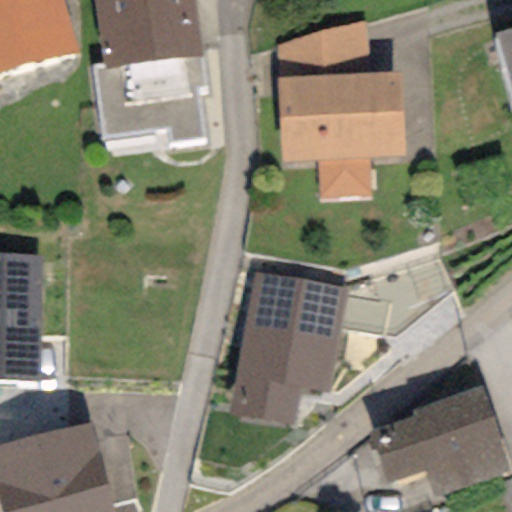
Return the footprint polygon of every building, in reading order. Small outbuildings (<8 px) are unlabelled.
[(0,0),(0,72),(76,51),(61,0),(0,0)] [(192,0),(93,0),(103,64),(91,66),(102,139),(169,130),(171,145),(203,140),(195,87),(205,86),(192,0)] [(276,45),(277,78),(370,74),(365,21),(325,30),(276,45)] [(511,29),(494,34),(511,101),(511,29)] [(370,74),(277,78),(280,161),(315,159),(317,199),(371,197),(369,158),(403,156),(400,73),(370,74)] [(38,255),(0,255),(0,380),(38,379),(38,255)] [(345,287),(250,272),(227,416),(293,427),(299,390),(327,394),(345,287)] [(509,472),(479,387),(412,410),(414,416),(370,431),(388,484),(423,472),(432,498),(509,472)] [(116,511),(90,422),(0,447),(0,511),(116,511)] [(511,511),(511,480),(497,487),(506,511),(511,511)]
